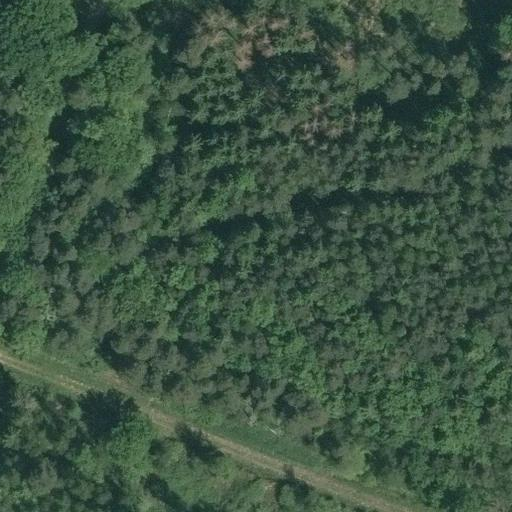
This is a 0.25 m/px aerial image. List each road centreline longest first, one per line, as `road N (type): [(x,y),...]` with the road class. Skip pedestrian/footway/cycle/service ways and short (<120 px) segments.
road 1 (track): [(0,343),(444,511)]
road 2 (track): [(101,0),(0,279)]
